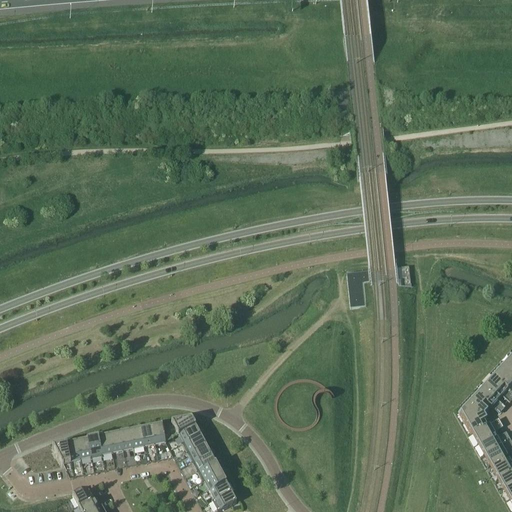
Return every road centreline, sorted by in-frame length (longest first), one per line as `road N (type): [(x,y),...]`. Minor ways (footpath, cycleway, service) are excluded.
road 1 (secondary): [(0,327),(112,284),(285,239),(432,218),(511,218)]
road 2 (secondary): [(511,200),(432,200),(284,222),(106,267),(0,306)]
road 3 (residential): [(303,511),(257,441),(231,418),(196,405),(134,404),(0,459)]
road 4 (track): [(231,418),(326,318),(342,280)]
road 5 (residential): [(0,461),(26,493),(108,480)]
